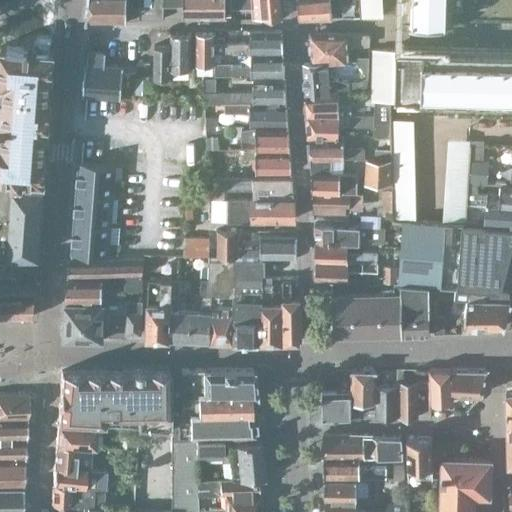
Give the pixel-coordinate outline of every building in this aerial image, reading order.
[(40,181),(45,181),(47,154),(46,154),(47,134),(50,134),(53,96),(48,96),(50,74),(53,74),(54,49),(49,49),(50,41),(53,41),(56,0),(9,0),(6,46),(1,46),(0,55),(0,124),(3,125),(2,141),(0,140),(0,255),(37,254),(39,254),(44,186),(40,186),(40,181)] [(127,5),(126,0),(87,0),(86,19),(163,18),(164,5),(163,0),(151,0),(152,5),(127,5)] [(183,0),(184,5),(184,17),(205,17),(204,0),(183,0)] [(204,0),(205,17),(227,17),(225,0),(204,0)] [(252,18),(282,18),(280,0),(229,0),(231,17),(243,15),(243,19),(252,18)] [(332,18),(330,2),(356,0),(297,0),(299,18),(332,18)] [(402,0),(402,21),(453,22),(453,0),(402,0)] [(226,52),(251,52),(284,53),(282,30),(250,30),(250,43),(226,42),(215,42),(215,52),(226,52)] [(195,63),(214,63),(215,63),(215,62),(215,52),(215,42),(215,32),(195,32),(195,63)] [(171,48),(170,67),(191,68),(191,33),(171,33),(171,45),(171,48)] [(309,46),(309,53),(313,54),(313,59),(328,58),(328,64),(350,62),(349,41),(356,40),(369,41),(369,33),(355,33),(348,33),(318,33),(311,38),(312,44),(309,46)] [(170,77),(170,67),(171,48),(171,45),(155,45),(154,77),(170,77)] [(511,103),(511,52),(373,49),(372,100),(511,103)] [(120,97),(123,65),(104,64),(105,52),(87,51),(87,53),(86,62),(85,62),(84,64),(85,64),(84,74),(83,75),(84,75),(83,81),(83,83),(83,92),(82,92),(82,94),(86,95),(87,95),(92,95),(120,97)] [(232,65),(232,62),(215,62),(215,63),(214,63),(214,75),(285,75),(284,53),(251,52),(252,65),(232,65)] [(330,91),(338,91),(349,90),(349,82),(337,79),(329,79),(328,64),(323,64),(323,62),(303,63),(305,93),(330,91)] [(149,94),(150,77),(144,77),(137,76),(136,76),(136,94),(149,94)] [(225,102),(287,102),(285,79),(253,79),(253,92),(234,92),(234,93),(204,93),(204,102),(225,102)] [(339,105),(338,91),(330,91),(305,93),(306,113),(351,114),(351,104),(339,105)] [(289,124),(287,102),(225,102),(225,112),(250,112),(251,124),(289,124)] [(146,109),(129,110),(130,124),(147,123),(146,109)] [(306,113),(308,136),(339,137),(339,125),(351,125),(357,126),(357,123),(374,123),(374,120),(374,115),(351,114),(306,113)] [(389,121),(374,120),(374,123),(373,135),(390,136),(389,121)] [(290,150),(289,128),(256,128),(242,130),(242,150),(290,150)] [(442,138),(441,218),(460,218),(462,138),(442,138)] [(309,159),(344,159),(364,158),(364,148),(358,146),(352,146),(344,149),(343,140),(308,139),(309,159)] [(470,142),(469,159),(483,160),(484,142),(470,142)] [(290,150),(242,150),(239,150),(239,158),(256,158),(256,172),(292,172),(290,150)] [(357,173),(344,172),(344,159),(309,159),(309,160),(311,160),(311,172),(313,191),(350,193),(357,193),(357,173)] [(365,183),(392,183),(392,159),(366,159),(365,183)] [(511,184),(511,163),(507,163),(483,160),(469,159),(468,182),(479,183),(497,184),(499,184),(511,184)] [(81,161),(77,161),(77,172),(76,172),(75,181),(76,181),(75,192),(113,195),(115,163),(82,161),(81,161)] [(253,188),(253,197),(293,197),(292,178),(220,178),(221,189),(253,188)] [(478,193),(479,183),(468,182),(467,203),(511,204),(511,184),(499,184),(499,194),(478,193)] [(499,184),(497,184),(479,183),(478,193),(499,194),(499,184)] [(392,214),(392,188),(383,189),(384,214),(392,214)] [(349,208),(350,193),(313,191),(314,213),(346,214),(346,208),(349,208)] [(111,225),(113,195),(75,192),(74,202),(73,211),(74,211),(73,222),(111,225)] [(253,221),(253,219),(276,218),(295,219),(294,197),(293,197),(253,197),(251,197),(251,198),(228,198),(228,221),(253,221)] [(511,204),(467,203),(466,222),(511,224),(511,204)] [(511,224),(466,222),(403,219),(399,268),(397,282),(429,284),(456,286),(500,289),(511,244),(511,224)] [(108,256),(111,225),(73,222),(72,232),(71,241),(70,253),(108,256)] [(383,227),(314,224),(315,240),(347,241),(383,243),(383,227)] [(217,256),(239,256),(239,247),(239,229),(217,229),(217,256)] [(239,247),(239,256),(298,256),(296,235),(261,235),(261,247),(239,247)] [(209,257),(209,237),(185,236),(184,256),(209,257)] [(347,252),(347,241),(315,240),(316,259),(364,261),(378,261),(377,251),(363,250),(363,253),(347,252)] [(37,275),(37,254),(0,255),(0,294),(36,292),(37,275)] [(144,254),(144,258),(143,270),(159,271),(160,255),(144,254)] [(69,275),(124,275),(142,275),(143,275),(143,270),(144,258),(69,259),(69,275)] [(208,295),(211,295),(234,295),(234,340),(258,341),(258,319),(262,319),(263,283),(262,275),(261,275),(261,260),(209,259),(208,280),(208,295)] [(316,259),(316,278),(348,279),(348,268),(363,269),(364,261),(316,259)] [(142,289),(142,275),(124,275),(125,290),(142,289)] [(172,279),(149,278),(148,302),(147,302),(145,338),(171,339),(171,338),(172,279)] [(67,279),(66,299),(104,300),(118,301),(118,290),(102,290),(102,279),(67,279)] [(180,279),(172,279),(171,338),(190,339),(191,309),(179,308),(180,279)] [(292,280),(282,280),(282,297),(282,302),(283,341),(302,340),(301,337),(300,298),(292,298),(292,280)] [(402,334),(429,333),(429,284),(397,282),(394,282),(394,287),(386,287),(386,292),(332,293),(333,336),(402,334)] [(272,283),(263,283),(262,319),(258,319),(258,341),(283,341),(282,302),(273,302),(272,283)] [(508,291),(500,289),(456,286),(455,298),(467,299),(464,326),(502,326),(510,300),(508,300),(508,291)] [(35,316),(36,292),(0,294),(0,315),(0,316),(35,316)] [(210,340),(211,295),(208,295),(203,295),(203,309),(191,309),(190,339),(210,340)] [(210,340),(234,340),(234,295),(211,295),(210,340)] [(64,301),(64,337),(103,338),(104,300),(66,299),(66,301),(64,301)] [(126,334),(141,334),(142,301),(126,301),(126,320),(126,334)] [(434,333),(444,333),(444,316),(434,315),(434,333)] [(110,329),(110,336),(126,336),(126,334),(126,320),(119,320),(110,329)] [(40,389),(39,367),(19,368),(20,390),(40,389)] [(170,411),(170,426),(170,439),(196,439),(225,437),(239,437),(259,437),(259,433),(260,433),(258,415),(257,415),(257,412),(258,412),(256,394),(255,394),(254,387),(254,382),(255,382),(254,368),(181,370),(171,370),(170,386),(170,411)] [(351,369),(351,418),(360,417),(360,401),(376,401),(376,386),(376,369),(372,369),(371,368),(364,368),(363,369),(351,369)] [(418,409),(430,409),(429,402),(429,385),(429,368),(398,368),(398,380),(398,385),(398,417),(417,417),(418,409)] [(480,394),(485,369),(429,368),(429,385),(429,402),(452,402),(452,394),(480,394)] [(336,369),(330,372),(325,379),(337,379),(337,391),(322,392),(323,418),(351,418),(351,369),(336,369)] [(170,426),(170,411),(170,386),(171,370),(166,370),(149,370),(61,370),(58,402),(56,420),(96,423),(170,426)] [(398,385),(376,386),(376,401),(376,417),(398,417),(398,385)] [(0,417),(27,416),(28,392),(0,392),(0,417)] [(0,436),(26,435),(27,416),(0,417),(0,436)] [(94,445),(96,423),(56,420),(55,442),(91,445),(94,445)] [(373,457),(370,433),(323,432),(324,457),(359,457),(373,457)] [(372,433),(370,433),(373,457),(403,455),(401,435),(372,435),(372,433)] [(0,456),(24,456),(26,435),(0,436),(0,456)] [(407,436),(409,474),(433,473),(432,437),(407,436)] [(126,437),(125,447),(128,448),(137,448),(138,438),(126,437)] [(230,454),(232,478),(257,476),(263,476),(260,441),(239,443),(239,437),(225,437),(196,439),(197,454),(230,454)] [(196,439),(170,439),(171,509),(176,509),(175,511),(198,511),(199,509),(198,495),(198,480),(197,454),(196,439)] [(100,462),(90,461),(91,445),(55,442),(55,443),(54,451),(55,451),(54,456),(53,456),(53,464),(100,469),(100,462)] [(126,470),(135,471),(137,448),(128,448),(126,470)] [(24,456),(0,456),(0,484),(22,484),(24,456)] [(360,467),(359,457),(324,457),(324,479),(357,478),(387,477),(387,467),(360,467)] [(490,458),(443,457),(441,511),(472,511),(473,492),(489,492),(490,458)] [(93,486),(92,506),(104,507),(104,487),(105,470),(100,469),(53,464),(53,465),(54,465),(53,483),(93,486)] [(232,478),(198,480),(198,495),(223,494),(223,508),(199,509),(198,511),(261,511),(257,476),(232,478)] [(357,497),(357,478),(324,479),(325,498),(357,497)] [(52,483),(51,503),(92,506),(93,486),(53,483),(52,483)] [(22,484),(0,484),(0,508),(21,508),(22,486),(22,484)] [(357,497),(325,498),(325,511),(381,511),(382,509),(358,509),(357,497)] [(384,511),(404,511),(405,503),(384,502),(384,511)] [(132,511),(132,509),(104,507),(92,506),(51,503),(51,504),(52,504),(51,511),(132,511)]
